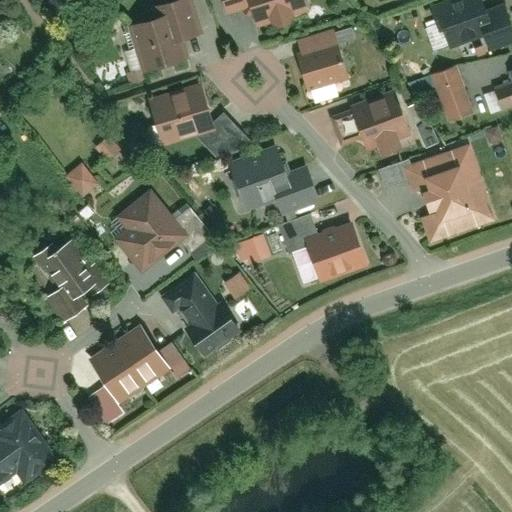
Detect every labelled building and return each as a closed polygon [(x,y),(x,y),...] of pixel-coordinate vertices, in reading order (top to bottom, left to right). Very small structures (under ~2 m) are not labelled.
[(220,0),(227,17),(252,9),(259,30),(306,16),(301,0),(220,0)] [(481,0),(459,0),(428,10),(443,45),(492,28),(481,0)] [(161,23),(128,33),(144,79),(181,68),(176,53),(201,46),(187,2),(158,12),(161,23)] [(334,35),(295,47),(312,97),(350,85),(334,35)] [(458,71),(430,78),(445,126),(472,118),(458,71)] [(202,92),(149,108),(160,146),(213,130),(202,92)] [(397,102),(346,119),(360,155),(409,138),(397,102)] [(114,134),(65,171),(84,196),(134,159),(114,134)] [(495,226),(471,150),(404,171),(429,246),(495,226)] [(276,156),(229,171),(243,212),(273,201),(280,218),(318,204),(304,172),(283,179),(276,156)] [(186,235),(150,197),(117,225),(128,235),(115,246),(140,276),(186,235)] [(354,231),(303,246),(316,286),(366,271),(354,231)] [(70,244),(37,259),(65,309),(93,294),(70,244)] [(200,292),(176,307),(191,332),(183,337),(199,362),(241,335),(224,310),(216,316),(200,292)] [(139,332),(87,365),(117,408),(169,374),(139,332)] [(308,385),(263,413),(274,431),(319,403),(308,385)] [(0,486),(16,476),(25,488),(61,466),(22,410),(0,424),(0,486)]
